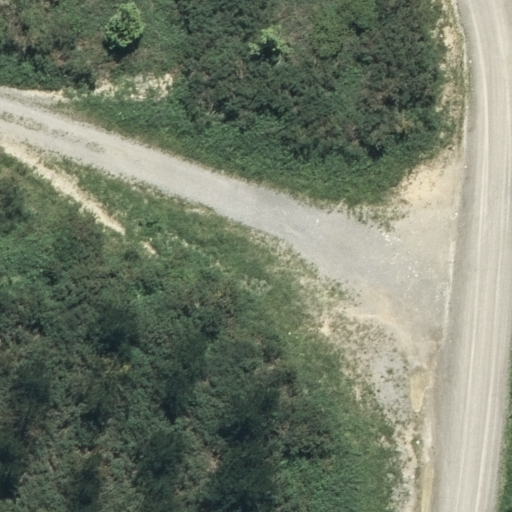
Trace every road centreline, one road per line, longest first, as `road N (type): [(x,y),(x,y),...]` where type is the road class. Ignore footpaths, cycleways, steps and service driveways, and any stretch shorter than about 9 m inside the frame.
road 1 (track): [(487,264),(0,98)]
road 2 (unclassified): [(487,264),(464,511)]
